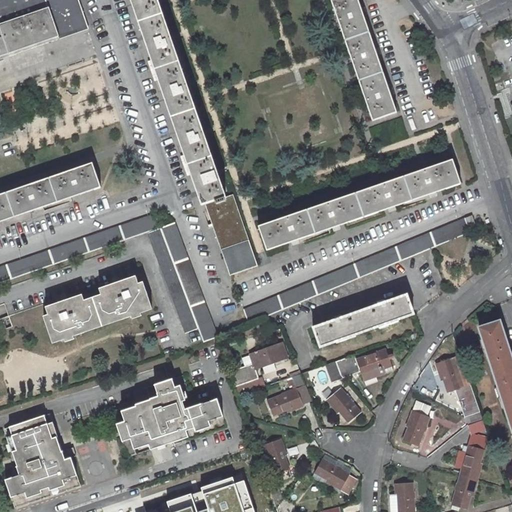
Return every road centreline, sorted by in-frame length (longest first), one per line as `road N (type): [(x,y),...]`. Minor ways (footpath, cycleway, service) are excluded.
road 1 (residential): [(511,261),(417,354),(382,425),(371,511)]
road 2 (unknown): [(0,307),(139,263),(149,269),(167,323)]
road 3 (unclassified): [(445,32),(462,62),(511,222)]
road 4 (unknown): [(0,419),(132,377),(162,378)]
